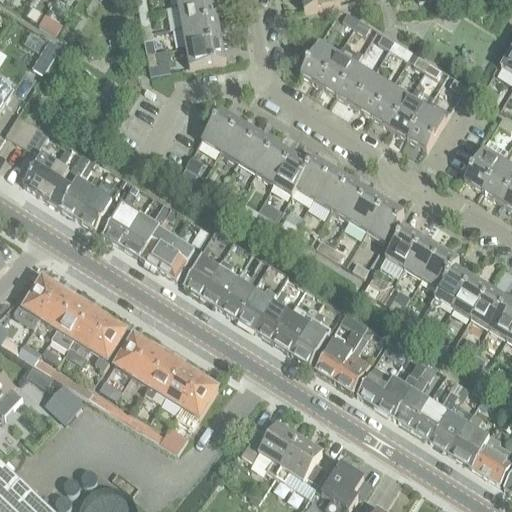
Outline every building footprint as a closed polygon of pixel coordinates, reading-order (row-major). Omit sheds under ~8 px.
[(175,0),(178,13),(214,6),(212,0),(175,0)] [(339,11),(337,0),(300,0),(304,17),(339,11)] [(136,6),(138,21),(148,19),(146,4),(136,6)] [(169,36),(181,33),(217,26),(214,6),(178,13),(166,16),(169,36)] [(150,31),(148,19),(138,21),(140,33),(150,31)] [(346,21),(341,27),(353,35),(359,26),(347,19),(346,21)] [(181,33),(185,54),(221,47),(217,26),(181,33)] [(359,26),(353,35),(365,42),(370,33),(359,26)] [(31,39),(24,50),(37,59),(44,48),(31,39)] [(383,41),(378,49),(389,56),(394,48),(383,41)] [(60,54),(49,46),(31,75),(42,82),(60,54)] [(143,47),(146,61),(155,60),(153,46),(143,47)] [(225,69),(221,47),(185,54),(189,75),(225,69)] [(394,48),(389,56),(400,63),(405,55),(394,48)] [(298,82),(317,93),(336,62),(318,51),(298,82)] [(511,53),(499,74),(511,81),(511,53)] [(334,104),(354,74),(362,62),(355,57),(353,61),(342,54),(336,62),(317,93),(334,104)] [(158,72),(155,60),(146,61),(148,74),(158,72)] [(418,63),(413,71),(425,78),(430,70),(418,63)] [(430,70),(425,78),(436,85),(441,77),(430,70)] [(334,104),(352,116),(372,85),(354,74),(334,104)] [(352,116),(370,127),(389,96),(372,85),(352,116)] [(454,85),(449,93),(461,100),(466,92),(454,85)] [(0,116),(12,98),(0,91),(0,116)] [(370,127),(387,138),(407,107),(389,96),(370,127)] [(387,138),(405,149),(425,118),(407,107),(387,138)] [(200,149),(219,160),(238,129),(219,117),(200,149)] [(443,129),(425,118),(405,149),(423,160),(443,129)] [(5,142),(15,149),(27,129),(17,123),(5,142)] [(511,129),(502,123),(498,130),(510,138),(511,133),(511,129)] [(15,149),(25,155),(37,135),(27,129),(15,149)] [(232,179),(237,171),(256,139),(238,129),(219,160),(214,168),(232,179)] [(48,142),(37,135),(25,155),(35,162),(48,142)] [(237,171),(254,182),(273,150),(256,139),(237,171)] [(462,188),(481,199),(500,168),(506,159),(487,147),(481,157),(462,188)] [(254,182),(272,193),(291,161),(273,150),(254,182)] [(22,191),(39,202),(52,181),(56,184),(62,174),(41,161),(22,191)] [(290,204),(294,196),(309,172),(308,172),(291,161),(272,193),(290,204)] [(60,215),(77,187),(81,180),(88,167),(81,162),(70,179),(62,174),(56,184),(52,181),(39,202),(60,215)] [(294,196),(311,206),(330,176),(312,165),(308,172),(309,172),(294,196)] [(88,167),(81,180),(86,183),(94,170),(88,167)] [(481,199),(498,210),(511,187),(511,175),(500,168),(481,199)] [(191,189),(196,182),(185,175),(180,183),(191,189)] [(311,206),(329,217),(348,187),(330,176),(311,206)] [(60,215),(78,226),(102,187),(94,183),(88,193),(77,187),(60,215)] [(122,187),(119,192),(126,196),(128,191),(129,189),(123,185),(122,187)] [(102,187),(78,226),(94,237),(118,198),(102,187)] [(329,217),(347,228),(365,198),(348,187),(329,217)] [(511,187),(498,210),(511,218),(511,187)] [(204,198),(216,205),(221,197),(209,190),(204,198)] [(102,241),(121,253),(139,224),(128,217),(139,200),(131,195),(102,241)] [(232,203),(221,197),(216,205),(228,211),(232,203)] [(347,228),(365,239),(383,209),(365,198),(347,228)] [(401,220),(383,209),(365,239),(383,250),(401,220)] [(240,219),(252,226),(257,218),(245,211),(240,219)] [(121,253),(139,265),(157,237),(164,225),(171,230),(177,220),(162,212),(150,231),(139,224),(121,253)] [(268,225),(257,218),(252,226),(263,233),(268,225)] [(280,234),(290,240),(294,232),(284,226),(280,234)] [(307,240),(294,232),(290,240),(303,248),(307,240)] [(209,240),(198,233),(189,248),(200,255),(209,240)] [(383,265),(401,276),(421,244),(403,233),(383,265)] [(139,265),(158,276),(175,249),(157,237),(139,265)] [(401,276),(419,287),(439,255),(421,244),(401,276)] [(315,256),(326,262),(331,254),(319,248),(315,256)] [(192,259),(175,249),(158,276),(175,287),(192,259)] [(342,262),(331,254),(326,262),(337,269),(342,262)] [(419,287),(436,297),(437,298),(452,274),(457,266),(439,255),(419,287)] [(183,292),(201,304),(219,276),(200,264),(183,292)] [(362,284),(366,277),(356,270),(351,278),(362,284)] [(201,304),(219,315),(237,287),(228,282),(231,277),(222,272),(219,276),(201,304)] [(432,305),(450,316),(470,284),(452,274),(437,298),(436,297),(432,305)] [(34,335),(41,325),(60,295),(43,284),(20,320),(19,322),(19,324),(20,326),(21,326),(34,335)] [(450,316),(468,327),(487,295),(470,284),(450,316)] [(219,315),(237,326),(254,298),(237,287),(219,315)] [(374,306),(379,298),(367,291),(363,299),(374,306)] [(41,325),(57,336),(77,305),(60,295),(41,325)] [(468,327),(486,338),(505,306),(487,295),(468,327)] [(255,337),(272,349),(290,321),(278,313),(286,300),(280,296),(272,309),(255,337)] [(237,326),(255,337),(272,309),(254,298),(237,326)] [(68,355),(69,354),(93,316),(77,305),(57,336),(51,345),(68,355)] [(486,338),(504,348),(511,334),(511,310),(505,306),(486,338)] [(388,315),(398,321),(403,313),(393,307),(388,315)] [(272,349),(291,360),(308,332),(300,327),(306,317),(296,311),(290,321),(272,349)] [(416,321),(403,313),(398,321),(411,329),(416,321)] [(86,364),(90,357),(110,326),(93,316),(69,354),(86,364)] [(334,387),(362,342),(366,335),(347,324),(342,331),(351,337),(344,349),(335,343),(315,375),(334,387)] [(127,337),(110,326),(90,357),(100,363),(95,370),(103,375),(127,337)] [(312,326),(308,332),(291,360),(308,371),(330,337),(312,326)] [(421,339),(432,346),(437,338),(438,339),(442,331),(428,327),(421,339)] [(449,345),(438,339),(437,338),(432,346),(444,353),(449,345)] [(113,371),(131,383),(151,352),(133,341),(113,371)] [(362,342),(334,387),(352,399),(369,371),(357,364),(368,346),(362,342)] [(0,351),(17,362),(22,354),(5,344),(0,351)] [(456,361),(468,368),(472,360),(478,351),(466,344),(456,361)] [(34,372),(39,365),(43,359),(26,348),(22,354),(17,362),(34,372)] [(390,348),(383,358),(389,362),(396,352),(390,348)] [(131,383),(148,393),(167,363),(151,352),(131,383)] [(484,367),(472,360),(468,368),(480,375),(484,367)] [(156,399),(165,404),(184,373),(167,363),(148,393),(144,400),(152,406),(156,399)] [(34,372),(51,383),(56,375),(39,365),(34,372)] [(165,404),(181,414),(201,384),(184,373),(165,404)] [(393,425),(411,436),(428,408),(418,402),(433,378),(425,373),(416,387),(393,425)] [(355,401),(375,413),(392,385),(372,374),(355,401)] [(51,383),(68,393),(72,385),(56,375),(51,383)] [(504,390),(509,382),(498,376),(493,383),(504,390)] [(0,381),(0,428),(22,405),(11,395),(13,394),(0,381)] [(402,392),(392,385),(375,413),(393,425),(416,387),(407,382),(402,392)] [(218,395),(201,384),(181,414),(199,425),(218,395)] [(68,393),(88,406),(93,398),(72,385),(68,393)] [(99,397),(116,408),(122,398),(105,387),(99,397)] [(64,429),(82,411),(62,391),(44,409),(64,429)] [(458,402),(457,403),(463,406),(469,396),(464,393),(458,402)] [(429,447),(447,420),(457,403),(458,402),(449,397),(438,414),(428,408),(411,436),(429,447)] [(88,406),(99,412),(109,418),(114,410),(93,398),(88,406)] [(483,404),(478,412),(486,416),(490,409),(483,404)] [(109,418),(126,428),(131,421),(114,410),(109,418)] [(511,422),(506,419),(498,433),(509,440),(511,435),(511,422)] [(465,431),(447,420),(429,447),(429,448),(448,460),(465,431)] [(448,460),(466,471),(484,442),(474,436),(481,426),(472,420),(465,431),(448,460)] [(126,428),(143,439),(147,431),(131,421),(126,428)] [(143,439),(159,449),(164,441),(147,431),(143,439)] [(241,461),(275,483),(299,445),(277,431),(271,440),(259,433),(241,461)] [(178,450),(164,441),(159,449),(173,458),(178,450)] [(489,442),(482,453),(470,474),(498,491),(511,471),(509,470),(511,465),(511,460),(497,451),(499,448),(489,442)] [(321,458),(299,445),(275,483),(309,505),(327,475),(315,468),(321,458)] [(327,477),(314,497),(321,501),(340,471),(334,467),(327,477)] [(0,469),(0,511),(47,511),(12,477),(10,478),(0,469)] [(132,511),(87,470),(64,494),(73,502),(66,510),(67,511),(132,511)] [(352,501),(362,486),(354,480),(353,476),(345,470),(340,471),(321,501),(321,502),(331,508),(328,511),(350,511),(356,504),(352,501)] [(511,477),(502,494),(511,500),(511,477)] [(247,495),(242,501),(257,511),(261,504),(247,495)]
